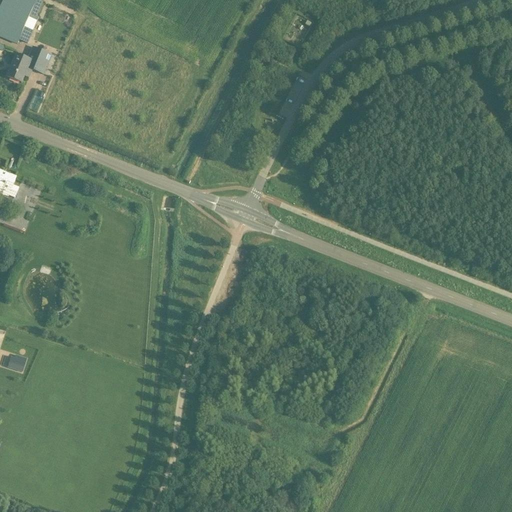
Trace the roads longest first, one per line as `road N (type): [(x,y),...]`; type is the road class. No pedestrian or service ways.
road 1 (unclassified): [(492,0),(344,48),(317,74),(255,192)]
road 2 (unclassified): [(153,511),(171,467),(186,374),(246,215)]
road 3 (tertiary): [(511,320),(246,215)]
road 4 (tertiary): [(246,215),(0,120)]
